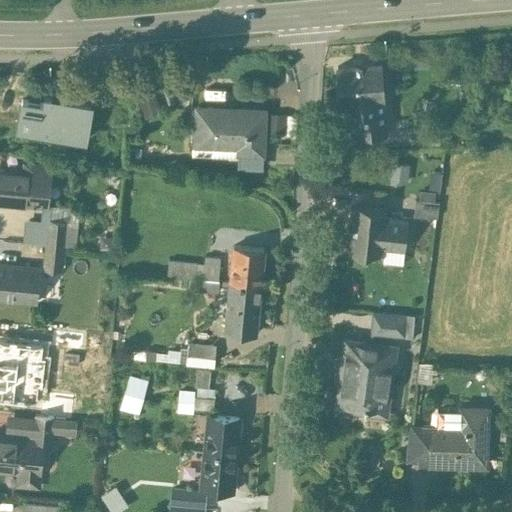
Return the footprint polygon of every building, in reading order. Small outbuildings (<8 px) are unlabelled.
[(380,63),(338,65),(340,100),(341,100),(381,98),(382,98),(380,63)] [(138,95),(141,115),(160,112),(157,91),(138,95)] [(90,104),(48,96),(43,125),(85,132),(90,104)] [(381,98),(341,100),(342,123),(356,133),(356,134),(383,132),(381,98)] [(264,110),(196,106),(194,142),(239,144),(238,152),(262,153),(264,110)] [(272,133),(296,132),(296,111),(271,112),(272,133)] [(262,153),(238,152),(238,165),(261,167),(262,153)] [(349,157),(327,155),(326,175),(347,177),(349,157)] [(50,165),(35,163),(33,173),(30,201),(45,204),(50,165)] [(33,173),(0,168),(0,200),(29,204),(30,201),(33,173)] [(435,192),(420,191),(419,199),(416,198),(414,215),(437,217),(438,201),(434,200),(435,192)] [(62,205),(45,204),(44,220),(49,221),(68,223),(65,246),(74,247),(79,202),(63,201),(62,205)] [(385,207),(354,204),(354,207),(350,207),(349,223),(352,223),(349,251),(367,253),(368,251),(384,253),(384,247),(405,249),(408,218),(384,216),(385,207)] [(68,223),(49,221),(47,244),(65,246),(68,223)] [(47,244),(46,244),(44,269),(63,271),(65,246),(47,244)] [(264,249),(233,246),(230,282),(261,285),(264,249)] [(220,258),(205,257),(204,265),(168,262),(167,276),(196,279),(196,278),(219,280),(220,258)] [(39,267),(0,263),(0,298),(37,302),(39,267)] [(219,280),(196,278),(196,279),(194,289),(204,290),(218,292),(219,281),(219,280)] [(230,282),(225,331),(256,334),(261,285),(230,282)] [(406,315),(374,313),(373,332),(405,334),(406,315)] [(397,346),(347,339),(337,407),(364,411),(363,413),(367,414),(368,412),(386,415),(397,346)] [(216,346),(188,343),(186,364),(214,367),(216,346)] [(29,354),(0,350),(0,383),(26,387),(29,354)] [(418,377),(433,378),(434,360),(419,359),(418,377)] [(211,370),(186,367),(184,381),(210,384),(211,370)] [(142,380),(130,376),(121,407),(133,411),(142,380)] [(213,407),(215,387),(195,385),(195,390),(193,406),(213,407)] [(193,406),(195,390),(182,389),(180,407),(193,409),(193,406)] [(56,393),(38,391),(35,415),(54,417),(56,393)] [(464,424),(433,424),(433,425),(432,456),(432,462),(486,462),(487,407),(464,407),(464,424)] [(239,417),(207,414),(204,451),(236,454),(239,417)] [(54,417),(35,415),(32,440),(51,442),(54,417)] [(433,425),(412,425),(408,455),(432,456),(433,425)] [(26,439),(0,435),(0,470),(17,473),(16,485),(36,487),(41,446),(30,445),(26,439)] [(236,454),(204,451),(201,488),(233,491),(236,454)] [(203,511),(205,492),(173,489),(170,511),(203,511)] [(54,511),(56,506),(22,502),(21,511),(54,511)]
